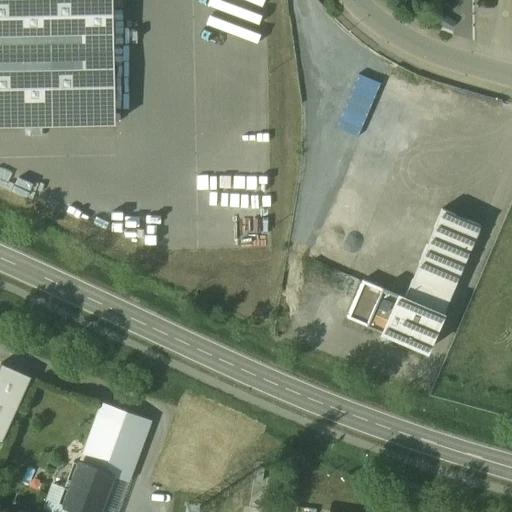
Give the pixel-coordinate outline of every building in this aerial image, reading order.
[(0,0),(0,125),(115,123),(112,0),(0,0)] [(398,158),(404,139),(388,134),(395,112),(372,105),(359,147),(398,158)] [(442,208),(404,297),(443,314),(481,225),(442,208)] [(404,297),(399,295),(383,332),(387,341),(397,338),(427,351),(443,314),(404,297)] [(30,377),(1,363),(0,365),(0,442),(30,377)] [(152,420),(102,402),(79,463),(111,475),(129,482),(152,420)] [(79,463),(74,462),(59,503),(81,511),(80,511),(98,511),(111,475),(79,463)]
